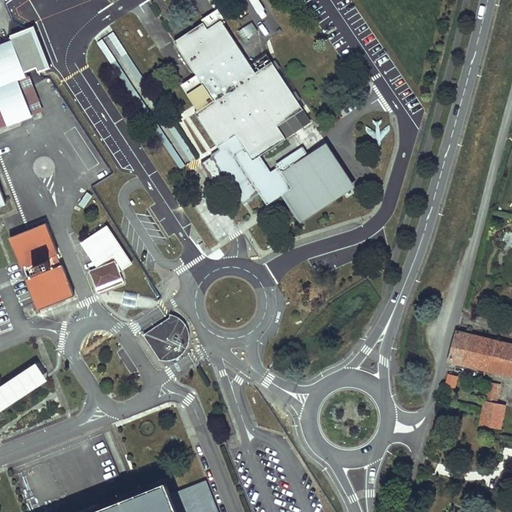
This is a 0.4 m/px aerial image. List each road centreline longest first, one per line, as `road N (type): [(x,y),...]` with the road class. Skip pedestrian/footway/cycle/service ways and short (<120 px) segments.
road 1 (tertiary): [(388,324),(422,238),(488,0)]
road 2 (unknown): [(0,12),(53,102),(46,144)]
